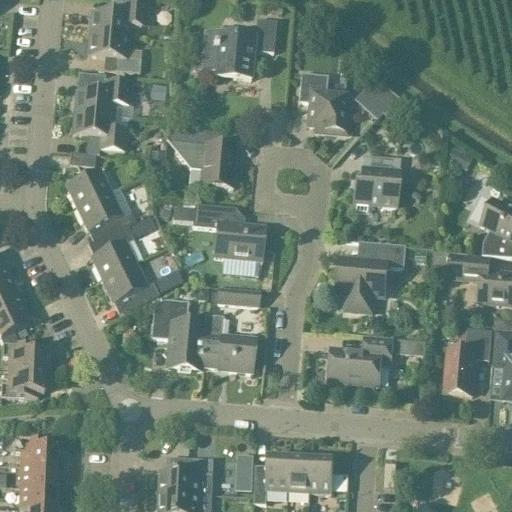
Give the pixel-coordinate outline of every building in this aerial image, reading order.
[(280,18),(282,6),(272,5),(270,17),(280,18)] [(145,9),(119,6),(118,19),(90,17),(88,39),(128,42),(129,30),(142,32),(144,23),(145,9)] [(250,85),(252,64),(254,65),(258,56),(272,58),(275,27),(255,25),(253,41),(204,36),(200,75),(214,76),(214,81),(250,85)] [(128,42),(88,39),(86,61),(114,64),(113,76),(138,78),(140,64),(126,63),(128,42)] [(298,107),(308,108),(306,132),(323,134),(324,133),(341,134),(343,108),(344,108),(345,100),(325,98),(327,81),(300,79),(298,107)] [(366,115),(385,94),(374,84),(355,105),(366,115)] [(130,88),(104,85),(103,98),(75,95),(73,118),(113,122),(114,109),(127,111),(128,102),(130,88)] [(396,104),(385,94),(366,115),(377,125),(382,119),(396,104)] [(113,122),(73,118),(71,140),(99,143),(98,155),(123,157),(124,143),(125,134),(112,133),(113,122)] [(167,133),(166,146),(165,147),(188,174),(200,175),(198,190),(232,194),(234,176),(230,175),(233,151),(202,149),(195,148),(196,136),(167,133)] [(400,133),(388,144),(395,152),(407,140),(400,133)] [(467,175),(468,173),(473,163),(452,152),(446,164),(467,175)] [(164,157),(149,156),(148,165),(163,167),(164,157)] [(93,173),(95,160),(69,157),(68,170),(93,173)] [(359,191),(354,191),(352,215),(368,216),(368,211),(395,213),(399,164),(371,162),(370,173),(361,173),(359,191)] [(110,198),(109,197),(99,175),(65,191),(76,214),(110,198)] [(96,245),(96,246),(128,231),(135,228),(129,215),(130,215),(119,192),(109,197),(110,198),(76,214),(87,237),(96,232),(100,242),(96,245)] [(511,214),(495,205),(482,231),(489,235),(483,248),(482,261),(511,263),(511,214)] [(193,214),(173,212),(172,225),(192,226),(191,232),(215,234),(213,262),(260,267),(264,232),(233,229),(234,213),(193,210),(193,214)] [(153,231),(149,222),(142,226),(146,235),(153,231)] [(101,286),(136,269),(125,246),(133,243),(128,231),(96,246),(101,257),(90,262),(101,286)] [(383,302),(386,274),(390,275),(390,273),(403,274),(405,252),(359,247),(357,264),(340,262),(337,297),(347,298),(345,315),(371,318),(373,301),(383,302)] [(450,259),(448,282),(479,285),(477,308),(511,311),(511,277),(489,276),(490,262),(450,259)] [(146,290),(136,269),(101,286),(112,309),(121,305),(126,315),(158,300),(152,288),(146,290)] [(180,283),(168,272),(158,283),(171,294),(180,283)] [(0,276),(0,299),(15,292),(6,273),(0,276)] [(0,325),(25,313),(15,292),(0,299),(0,325)] [(259,296),(217,293),(216,309),(258,313),(259,296)] [(199,306),(207,307),(208,295),(196,294),(195,302),(199,306)] [(200,377),(200,372),(202,360),(204,330),(185,328),(187,307),(163,305),(153,310),(150,344),(167,345),(165,373),(200,377)] [(33,330),(25,313),(0,325),(0,346),(2,350),(16,344),(13,339),(33,330)] [(202,360),(200,372),(217,374),(216,376),(250,379),(254,343),(220,340),(222,322),(205,320),(204,330),(202,360)] [(511,325),(496,325),(492,373),(504,374),(501,405),(511,405),(511,325)] [(471,401),(474,365),(488,366),(491,336),(466,334),(465,356),(447,354),(443,399),(471,401)] [(378,391),(380,372),(391,373),(394,343),(364,341),(362,358),(331,355),(328,387),(378,391)] [(16,344),(2,350),(1,363),(9,363),(8,377),(44,378),(45,358),(39,358),(39,352),(20,351),(16,344)] [(410,360),(411,347),(397,346),(396,359),(410,360)] [(44,378),(8,377),(8,391),(0,391),(0,403),(37,404),(37,398),(43,398),(44,378)] [(20,465),(20,472),(36,473),(56,474),(56,454),(51,453),(51,447),(14,446),(14,458),(20,458),(20,465)] [(255,472),(255,454),(247,453),(246,460),(243,460),(243,471),(255,472)] [(287,497),(289,463),(267,462),(265,496),(287,497)] [(287,497),(309,498),(311,464),(289,463),(287,497)] [(187,477),(159,476),(158,498),(200,500),(212,500),(213,465),(188,464),(187,477)] [(311,464),(309,498),(331,499),(333,465),(311,464)] [(394,495),(395,470),(384,469),(383,494),(394,495)] [(19,492),(55,494),(56,474),(36,473),(20,472),(19,492)] [(54,511),(55,494),(19,492),(18,511),(54,511)] [(199,511),(200,500),(158,498),(157,511),(199,511)]
